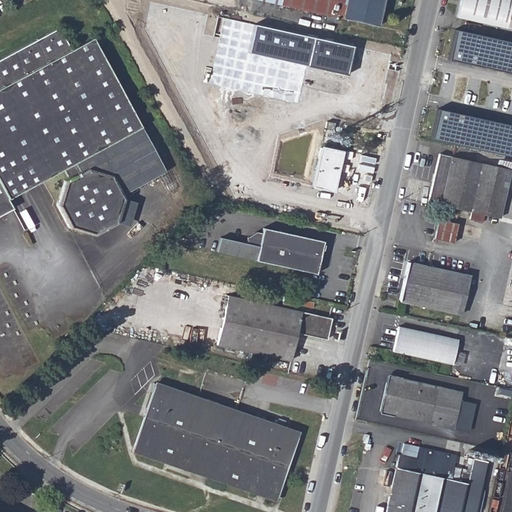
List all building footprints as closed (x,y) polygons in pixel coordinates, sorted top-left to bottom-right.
[(280,0),(280,4),(326,14),(325,20),(337,23),(338,17),(378,26),(383,0),(280,0)] [(511,0),(459,0),(456,16),(511,27),(511,0)] [(0,214),(3,213),(0,207),(0,200),(5,198),(61,169),(66,178),(60,181),(54,204),(68,228),(91,236),(114,224),(123,198),(121,195),(111,177),(86,167),(79,171),(73,162),(97,149),(139,126),(90,36),(69,48),(57,27),(0,58),(0,214)] [(511,42),(453,30),(447,59),(511,73),(511,42)] [(430,138),(511,156),(511,124),(437,108),(430,138)] [(233,126),(247,129),(248,122),(236,119),(233,126)] [(248,120),(248,122),(247,129),(238,168),(333,191),(343,152),(321,147),(322,137),(248,120)] [(111,177),(121,195),(163,173),(139,126),(97,149),(111,177)] [(427,202),(470,212),(481,162),(440,153),(427,202)] [(484,215),(498,218),(510,169),(481,162),(470,212),(471,212),(484,215)] [(0,200),(0,207),(3,213),(10,209),(5,198),(0,200)] [(469,220),(483,223),(484,215),(471,212),(469,220)] [(433,238),(453,243),(457,223),(438,219),(433,238)] [(219,235),(216,250),(315,273),(322,239),(262,226),(261,230),(255,229),(246,235),(245,241),(219,235)] [(398,301),(460,314),(468,276),(406,263),(398,301)] [(295,332),(326,339),(330,318),(226,295),(215,344),(288,361),(295,332)] [(300,298),(298,303),(313,306),(314,301),(300,298)] [(392,351),(451,364),(457,339),(398,326),(392,351)] [(379,413),(453,429),(460,400),(461,392),(386,376),(379,413)] [(132,451),(274,499),(298,432),(155,382),(132,451)] [(453,429),(467,432),(474,403),(460,400),(453,429)] [(487,459),(478,509),(481,510),(493,448),(466,443),(464,455),(487,459)] [(398,454),(417,458),(419,448),(397,444),(396,453),(398,454)] [(472,459),(469,472),(467,483),(459,481),(451,479),(456,454),(419,446),(419,448),(417,458),(398,454),(391,481),(386,481),(380,509),(385,511),(384,511),(474,511),(486,462),(472,459)] [(511,511),(511,465),(501,511),(511,511)] [(459,481),(467,483),(469,472),(462,470),(459,481)]
